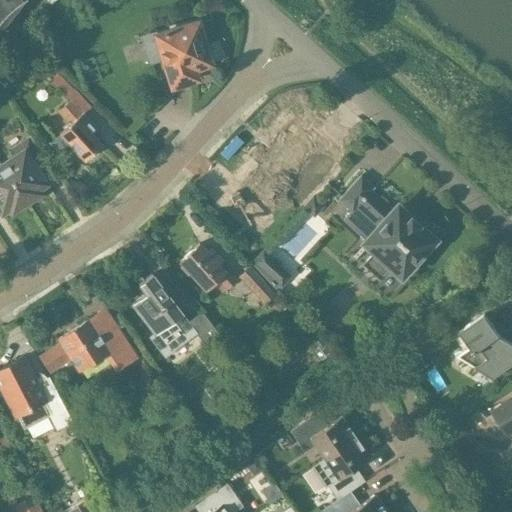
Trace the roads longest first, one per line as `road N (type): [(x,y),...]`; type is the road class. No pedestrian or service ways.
road 1 (residential): [(0,297),(123,216),(232,99)]
road 2 (unclassified): [(511,232),(329,70)]
road 3 (residential): [(424,443),(392,368),(361,388),(391,435),(396,462)]
